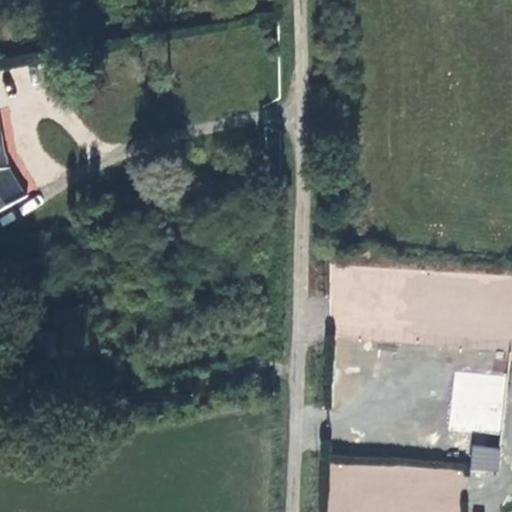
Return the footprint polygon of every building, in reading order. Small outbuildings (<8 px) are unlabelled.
[(3,168),(0,151),(0,212),(21,200),(2,176),(5,173),(3,168)] [(335,258),(328,332),(508,348),(510,326),(511,325),(511,283),(464,280),(465,270),(335,258)] [(501,374),(454,371),(449,429),(496,433),(501,374)] [(499,448),(472,446),(471,472),(497,473),(499,448)] [(458,511),(461,468),(329,462),(326,511),(458,511)]
